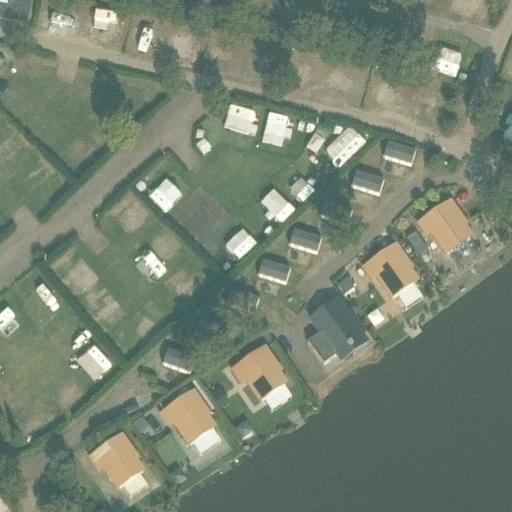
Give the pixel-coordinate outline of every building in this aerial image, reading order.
[(0,0),(0,20),(27,27),(32,0),(0,0)] [(447,75),(458,43),(450,40),(446,53),(439,51),(432,69),(447,75)] [(511,79),(511,52),(510,52),(502,77),(511,79)] [(0,106),(13,116),(23,102),(10,92),(0,106)] [(248,136),(254,114),(229,106),(222,129),(248,136)] [(44,150),(63,126),(47,114),(28,138),(44,150)] [(278,150),(287,119),(268,114),(260,145),(278,150)] [(0,162),(2,164),(24,144),(10,128),(0,137),(0,162)] [(405,158),(376,151),(372,168),(401,175),(405,158)] [(300,164),(285,178),(306,200),(321,186),(300,164)] [(26,197),(37,208),(61,186),(50,175),(26,197)] [(147,201),(164,215),(186,189),(169,175),(147,201)] [(372,187),(343,180),(339,197),(368,204),(372,187)] [(245,207),(269,235),(286,221),(262,193),(245,207)] [(418,226),(427,238),(432,234),(448,257),(471,241),(462,228),(465,225),(450,204),(418,226)] [(339,217),(310,210),(306,228),(335,234),(339,217)] [(411,250),(412,251),(422,245),(415,235),(406,242),(411,250)] [(151,245),(157,254),(171,245),(166,236),(151,245)] [(234,238),(215,256),(228,271),(248,252),(234,238)] [(308,247),(279,240),(274,257),(304,264),(308,247)] [(364,270),(372,282),(378,278),(393,301),(416,285),(407,272),(411,269),(396,248),(364,270)] [(275,278),(246,271),(241,288),(271,295),(275,278)] [(75,302),(91,288),(77,272),(61,286),(75,302)] [(185,272),(170,285),(190,309),(205,295),(185,272)] [(347,282),(337,289),(344,299),(354,292),(347,282)] [(116,296),(90,316),(102,331),(128,311),(116,296)] [(244,308),(215,301),(211,318),(240,325),(244,308)] [(335,360),(336,361),(365,340),(338,303),(309,324),(318,337),(307,346),(324,368),(335,360)] [(69,347),(85,332),(72,319),(57,333),(69,347)] [(212,337),(183,330),(179,348),(208,355),(212,337)] [(264,351),(233,373),(241,385),(246,381),(262,403),(285,387),(276,374),(279,372),(264,351)] [(182,366),(153,359),(148,376),(178,383),(182,366)] [(68,411),(77,406),(64,383),(55,389),(68,411)] [(220,411),(229,406),(220,394),(212,400),(220,411)] [(193,395),(161,417),(170,428),(175,425),(191,447),(214,432),(205,418),(208,416),(193,395)] [(132,427),(139,437),(149,430),(141,420),(132,427)] [(83,445),(88,454),(99,447),(94,438),(83,445)] [(98,472),(104,468),(119,491),(142,475),(133,462),(137,460),(122,438),(90,460),(98,472)]
